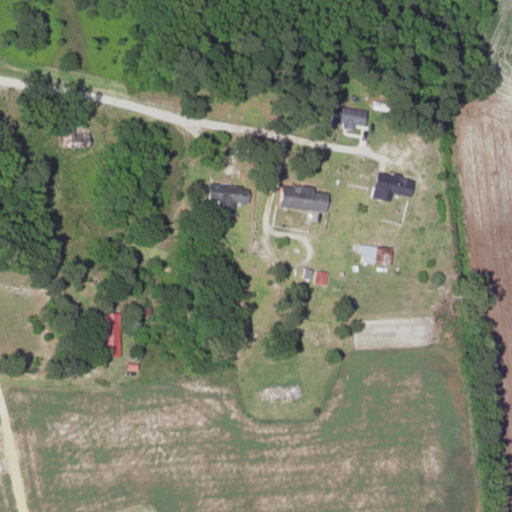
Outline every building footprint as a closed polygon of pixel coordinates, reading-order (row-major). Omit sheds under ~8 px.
[(361,109),(328,105),(326,121),(338,122),(338,125),(359,127),(361,109)] [(68,123),(60,123),(61,147),(83,146),(82,135),(68,135),(68,123)] [(384,200),(386,192),(405,196),(408,177),(371,170),(366,197),(384,200)] [(229,201),(242,202),(244,187),(205,182),(203,201),(214,202),(213,207),(228,208),(229,201)] [(273,204),(320,212),(323,193),(309,190),(309,188),(276,183),(273,204)] [(359,253),(358,261),(385,265),(388,248),(355,243),(353,252),(359,253)] [(298,278),(306,279),(308,269),(300,268),(298,278)] [(310,283),(322,285),(324,272),(313,270),(310,283)] [(115,356),(116,313),(98,312),(97,356),(115,356)] [(288,392),(288,396),(296,396),(295,388),(271,391),(272,396),(277,396),(277,397),(283,397),(283,393),(288,392)]
